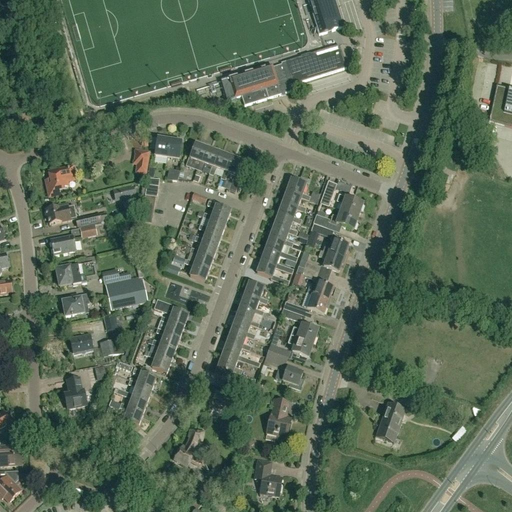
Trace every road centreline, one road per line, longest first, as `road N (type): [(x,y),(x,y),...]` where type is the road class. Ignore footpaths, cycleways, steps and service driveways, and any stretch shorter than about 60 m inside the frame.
road 1 (residential): [(53,480),(85,493),(114,488),(178,413),(256,209)]
road 2 (unclassified): [(310,511),(333,377),(397,193)]
road 3 (residential): [(3,163),(164,118),(205,122),(277,150)]
road 4 (unclassified): [(397,193),(429,99),(436,0)]
road 5 (residential): [(31,317),(21,206),(3,163)]
road 6 (residential): [(256,209),(195,187),(171,189),(163,220)]
